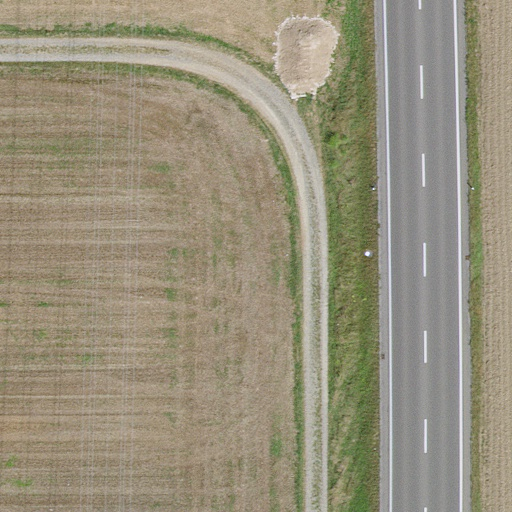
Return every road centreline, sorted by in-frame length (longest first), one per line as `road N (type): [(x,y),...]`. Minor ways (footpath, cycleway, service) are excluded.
road 1 (track): [(0,47),(240,49),(302,99),(327,208),(318,511)]
road 2 (primary): [(412,0),(418,511)]
